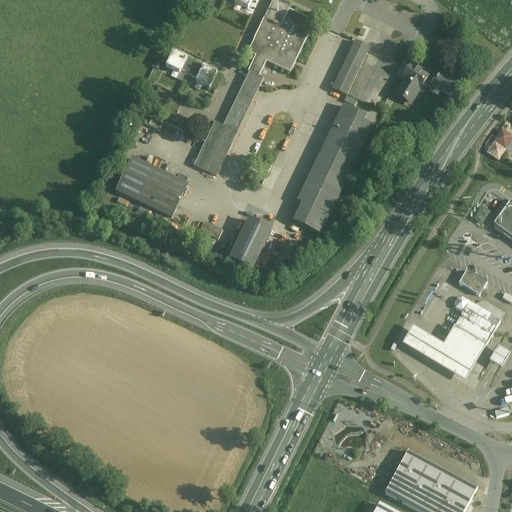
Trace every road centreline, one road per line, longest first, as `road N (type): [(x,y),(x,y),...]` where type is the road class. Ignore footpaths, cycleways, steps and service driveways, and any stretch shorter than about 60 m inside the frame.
road 1 (motorway): [(0,312),(32,287),(84,275),(143,292),(317,376)]
road 2 (motorway): [(272,329),(98,259),(46,256),(0,272)]
road 3 (primary): [(388,246),(449,149),(511,74)]
road 4 (primary): [(248,511),(317,376)]
road 5 (motorway): [(388,246),(319,304),(272,329)]
road 6 (primary): [(327,356),(388,246)]
road 7 (residential): [(391,395),(495,455)]
